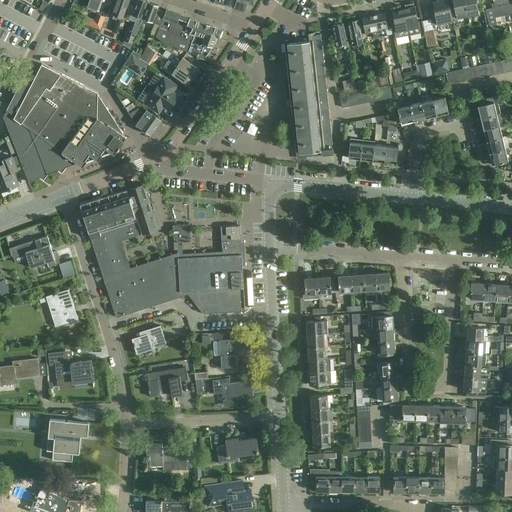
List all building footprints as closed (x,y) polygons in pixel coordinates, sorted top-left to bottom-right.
[(102,0),(90,0),(89,5),(90,5),(99,9),(102,0)] [(123,18),(129,0),(117,0),(113,14),(118,16),(123,18)] [(129,5),(127,13),(137,17),(134,24),(132,31),(137,33),(139,27),(140,27),(141,23),(148,3),(140,0),(137,0),(135,7),(129,5)] [(214,0),(214,1),(233,6),(232,8),(243,11),(245,9),(246,6),(247,4),(248,1),(247,0),(250,0),(251,0),(214,0)] [(434,9),(429,10),(431,21),(433,25),(452,21),(450,10),(447,0),(446,0),(433,3),(434,9)] [(468,17),(464,0),(452,0),(457,19),(468,17)] [(464,0),(468,17),(479,14),(475,0),(464,0)] [(511,2),(511,1),(511,0),(493,0),(495,6),(492,7),(493,8),(486,10),(489,25),(496,24),(495,18),(511,14),(511,4),(511,3),(511,2)] [(142,21),(141,23),(145,25),(146,20),(154,23),(160,25),(165,12),(157,9),(158,7),(148,3),(142,21)] [(418,22),(414,7),(404,9),(409,35),(421,33),(419,22),(418,22)] [(404,9),(392,12),(394,22),(392,23),(395,38),(409,35),(404,9)] [(222,30),(190,18),(190,19),(180,15),(181,15),(166,10),(165,12),(160,25),(157,37),(164,43),(189,52),(197,56),(197,57),(204,60),(212,46),(216,37),(218,38),(222,30)] [(80,15),(78,20),(83,21),(82,23),(100,30),(105,17),(96,13),(94,19),(85,16),(85,17),(80,15)] [(388,29),(384,13),(373,16),(376,25),(377,24),(379,31),(378,31),(379,37),(385,36),(387,35),(385,29),(388,29)] [(374,38),(379,37),(378,31),(379,31),(377,24),(376,25),(373,16),(362,18),(366,34),(373,32),(374,38)] [(364,43),(358,20),(348,22),(352,39),(350,39),(352,47),(354,48),(360,47),(362,45),(361,43),(364,43)] [(333,25),(338,48),(339,52),(345,51),(344,46),(348,45),(343,23),(333,25)] [(115,39),(118,29),(112,26),(110,30),(102,27),(99,33),(115,39)] [(433,30),(424,31),(428,46),(436,45),(433,30)] [(124,40),(123,44),(131,48),(132,43),(135,35),(128,32),(125,41),(124,40)] [(321,155),(327,155),(333,154),(321,34),(308,36),(309,41),(287,43),(299,153),(321,151),(321,155)] [(155,52),(147,47),(142,56),(140,55),(138,57),(148,63),(155,52)] [(138,57),(140,55),(133,50),(124,65),(141,77),(150,64),(148,63),(138,57)] [(172,55),(166,51),(163,56),(169,60),(172,55)] [(484,54),(485,63),(493,62),(492,52),(484,54)] [(484,54),(477,55),(478,65),(485,63),(484,54)] [(384,58),(387,74),(389,85),(393,84),(391,73),(393,73),(395,82),(402,81),(399,68),(394,69),(393,65),(389,66),(387,57),(384,58)] [(467,57),(460,58),(462,67),(469,66),(467,57)] [(170,61),(194,76),(198,68),(182,58),(180,62),(178,60),(175,58),(173,61),(171,60),(170,61)] [(434,62),(432,62),(433,69),(434,73),(436,73),(449,70),(448,66),(446,59),(434,62)] [(194,76),(170,61),(170,62),(168,60),(164,67),(173,72),(171,75),(187,85),(194,76)] [(422,60),(415,62),(419,78),(433,75),(431,62),(422,64),(422,60)] [(507,72),(504,60),(498,61),(501,73),(507,72)] [(501,73),(498,61),(492,63),(495,74),(501,73)] [(407,63),(402,64),(405,79),(411,78),(407,63)] [(495,74),(492,63),(487,64),(489,76),(495,74)] [(126,137),(123,133),(106,108),(100,112),(97,112),(98,94),(98,92),(42,64),(33,80),(25,75),(3,117),(28,181),(39,177),(43,180),(47,174),(58,170),(62,173),(66,167),(77,162),(79,164),(83,167),(86,162),(95,158),(98,161),(102,155),(110,152),(114,155),(126,137)] [(489,76),(487,64),(481,65),(484,77),(489,76)] [(484,77),(481,65),(476,66),(475,66),(478,78),(484,77)] [(469,68),(472,80),(478,78),(475,66),(472,67),(469,68)] [(463,69),(466,81),(472,80),(469,68),(463,69)] [(466,81),(463,69),(458,70),(460,82),(466,81)] [(460,82),(458,70),(452,71),(454,83),(460,82)] [(445,73),(448,84),(448,85),(454,83),(452,71),(448,72),(445,73)] [(155,91),(146,104),(157,111),(162,104),(169,109),(178,96),(169,90),(174,84),(163,76),(159,74),(150,88),(155,91)] [(373,86),(388,84),(386,74),(371,77),(373,86)] [(342,81),(345,93),(357,91),(355,82),(354,78),(342,81)] [(111,85),(118,90),(120,88),(117,80),(115,79),(111,85)] [(366,80),(355,82),(357,91),(368,88),(366,80)] [(377,88),(380,100),(386,98),(383,86),(377,88)] [(380,100),(377,88),(371,89),(374,101),(380,100)] [(359,92),(362,103),(368,102),(365,90),(359,92)] [(348,94),(350,106),(356,105),(354,93),(348,94)] [(350,106),(348,94),(339,96),(342,108),(350,106)] [(496,96),(486,98),(488,103),(478,106),(481,118),(500,113),(496,96)] [(433,100),(436,116),(448,113),(445,97),(433,100)] [(433,100),(421,102),(425,118),(436,116),(433,100)] [(413,121),(409,105),(409,102),(404,103),(405,106),(397,108),(399,114),(395,115),(396,122),(400,121),(401,124),(413,121)] [(413,121),(425,118),(421,102),(409,105),(413,121)] [(134,107),(132,103),(126,107),(128,111),(134,107)] [(161,121),(146,110),(136,125),(151,135),(161,121)] [(481,118),(483,129),(502,125),(500,113),(481,118)] [(388,114),(375,117),(376,121),(383,120),(383,127),(388,127),(388,126),(389,120),(388,114)] [(483,129),(486,141),(502,137),(500,126),(503,125),(502,125),(483,129)] [(486,141),(489,152),(505,149),(502,137),(486,141)] [(360,159),(362,140),(350,139),(350,141),(344,140),(342,155),(348,156),(348,158),(360,159)] [(360,159),(372,161),(374,144),(374,141),(362,140),(360,159)] [(386,146),(374,144),(372,161),(384,162),(386,146)] [(386,146),(384,162),(396,163),(398,147),(386,146)] [(505,149),(489,152),(492,165),(511,160),(508,148),(505,149)] [(9,190),(17,186),(20,185),(14,171),(18,170),(12,156),(3,160),(3,161),(0,161),(0,193),(9,190)] [(133,187),(129,189),(132,201),(131,201),(135,213),(140,230),(142,233),(160,227),(155,212),(154,212),(153,209),(154,209),(153,205),(152,204),(152,202),(153,201),(151,195),(150,195),(149,194),(149,193),(146,183),(144,184),(136,186),(133,187)] [(116,238),(120,236),(140,230),(135,213),(131,201),(132,201),(129,189),(107,195),(80,204),(103,276),(126,269),(116,238)] [(173,225),(173,237),(186,237),(186,236),(190,236),(189,224),(175,225),(175,224),(173,225)] [(241,247),(239,225),(221,225),(222,248),(241,247)] [(12,256),(25,252),(30,267),(47,262),(48,267),(60,263),(56,251),(52,252),(47,236),(9,248),(12,256)] [(223,255),(178,257),(180,296),(188,294),(203,313),(236,311),(245,311),(244,302),(242,266),(241,254),(223,255)] [(127,273),(104,280),(116,317),(125,314),(180,296),(178,257),(127,273)] [(376,273),(377,289),(390,288),(388,272),(376,273)] [(376,273),(363,274),(365,290),(377,289),(376,273)] [(352,291),(365,290),(363,274),(351,275),(352,291)] [(352,291),(351,275),(338,276),(339,292),(352,291)] [(330,276),(317,277),(318,294),(335,292),(334,277),(330,277),(330,276)] [(319,298),(318,294),(317,277),(304,278),(306,294),(303,294),(302,295),(303,299),(304,299),(319,298)] [(483,299),(484,283),(471,282),(470,298),(483,299)] [(483,299),(495,300),(496,284),(484,283),(483,299)] [(509,285),(496,284),(495,300),(508,301),(509,285)] [(79,322),(69,289),(46,296),(46,297),(39,299),(40,303),(47,301),(55,326),(71,321),(72,324),(79,322)] [(382,316),(377,316),(371,317),(372,330),(377,329),(393,328),(392,315),(389,315),(389,311),(382,312),(382,316)] [(307,334),(324,333),(327,333),(327,321),(307,322),(307,334)] [(160,325),(139,332),(141,336),(132,339),(136,354),(152,349),(166,344),(160,325)] [(467,339),(482,340),(483,327),(468,326),(467,339)] [(394,341),(393,328),(377,329),(378,342),(394,341)] [(307,334),(308,347),(324,346),(324,333),(307,334)] [(202,335),(202,344),(210,343),(210,335),(202,335)] [(246,339),(219,341),(220,356),(221,356),(221,368),(237,367),(236,355),(246,355),(246,339)] [(481,353),(482,340),(467,339),(466,352),(481,353)] [(394,341),(378,342),(379,355),(394,353),(394,341)] [(325,358),(324,346),(308,347),(309,359),(325,358)] [(93,380),(91,360),(65,363),(63,351),(48,353),(50,365),(55,365),(57,385),(74,383),(74,382),(93,380)] [(481,365),(481,353),(466,352),(465,364),(481,365)] [(13,365),(0,366),(0,379),(1,384),(16,383),(15,374),(21,373),(21,377),(40,375),(37,358),(13,361),(13,365)] [(325,358),(309,359),(309,372),(330,371),(329,358),(325,358)] [(381,375),(396,374),(395,361),(380,362),(381,375)] [(480,378),(481,365),(465,364),(465,377),(480,378)] [(186,367),(146,373),(146,374),(148,374),(149,381),(148,381),(149,390),(149,392),(150,392),(150,397),(161,395),(160,394),(171,392),(171,395),(182,393),(180,381),(187,380),(188,380),(186,367)] [(330,383),(330,371),(309,372),(310,385),(330,383)] [(397,387),(396,374),(381,375),(382,388),(397,387)] [(465,377),(464,389),(467,390),(466,396),(485,396),(486,378),(480,378),(465,377)] [(229,378),(212,380),(214,394),(223,393),(225,405),(235,404),(234,398),(252,396),(250,381),(230,384),(229,378)] [(343,387),(352,387),(352,378),(343,379),(343,387)] [(398,399),(397,387),(382,388),(377,388),(378,401),(398,399)] [(311,408),(328,407),(327,394),(311,395),(311,408)] [(390,419),(396,419),(402,419),(402,420),(415,420),(415,405),(402,405),(390,404),(390,419)] [(428,405),(415,405),(415,420),(427,421),(428,405)] [(440,406),(428,405),(427,421),(440,421),(440,406)] [(440,421),(448,421),(452,421),(453,406),(448,406),(440,406),(440,421)] [(453,406),(452,421),(465,422),(465,421),(474,421),(474,408),(466,408),(466,406),(453,406)] [(511,406),(494,406),(494,418),(499,419),(511,419),(511,406)] [(311,408),(312,421),(332,420),(332,419),(328,419),(328,407),(311,408)] [(79,454),(81,436),(88,437),(89,422),(50,419),(49,421),(51,421),(49,433),(55,433),(54,437),(52,460),(72,462),(73,453),(79,454)] [(511,431),(511,419),(499,419),(498,431),(511,431)] [(312,421),(313,433),(333,432),(332,420),(312,421)] [(333,432),(313,433),(313,446),(330,445),(334,444),(333,432)] [(226,445),(216,447),(219,463),(238,461),(237,456),(258,452),(256,438),(239,440),(238,438),(225,439),(226,445)] [(149,443),(149,466),(162,466),(162,470),(186,469),(186,466),(192,466),(192,449),(185,449),(185,445),(162,446),(162,443),(149,443)] [(511,456),(511,444),(498,444),(497,456),(511,456)] [(511,468),(511,456),(497,456),(497,468),(511,468)] [(511,480),(511,468),(497,468),(496,480),(511,480)] [(329,470),(310,469),(311,485),(316,485),(316,491),(329,491),(329,476),(329,471),(329,470)] [(329,491),(341,491),(341,471),(329,471),(329,476),(329,491)] [(341,491),(354,491),(354,476),(342,476),(342,471),(341,471),(341,491)] [(367,476),(354,476),(354,491),(366,492),(367,476)] [(367,476),(366,492),(379,492),(379,476),(367,476)] [(406,492),(406,477),(393,477),(393,492),(406,492)] [(419,477),(406,477),(406,492),(418,492),(419,477)] [(431,477),(419,477),(418,492),(431,492),(431,477)] [(444,477),(431,477),(431,492),(443,493),(444,489),(444,483),(444,477)] [(511,493),(511,480),(496,480),(496,493),(511,493)] [(225,484),(209,487),(212,503),(227,501),(228,504),(230,504),(231,510),(253,507),(250,489),(240,490),(240,485),(226,487),(225,484)] [(69,499),(47,491),(40,510),(41,510),(41,508),(51,511),(57,511),(58,511),(57,511),(80,511),(81,500),(69,499)] [(162,501),(146,500),(145,511),(188,511),(189,502),(162,501)]
